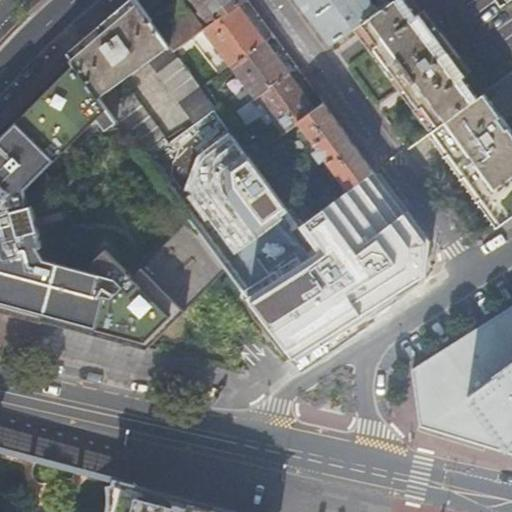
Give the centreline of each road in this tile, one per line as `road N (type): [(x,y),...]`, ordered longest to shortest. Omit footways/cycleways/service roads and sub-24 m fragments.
road 1 (residential): [(274,0),(484,277)]
road 2 (primary): [(0,386),(224,434)]
road 3 (residential): [(383,349),(224,434)]
road 4 (primary): [(224,434),(379,473)]
road 5 (primary): [(379,473),(511,507)]
road 6 (residential): [(379,473),(364,425),(383,349)]
road 7 (residential): [(484,277),(383,349)]
